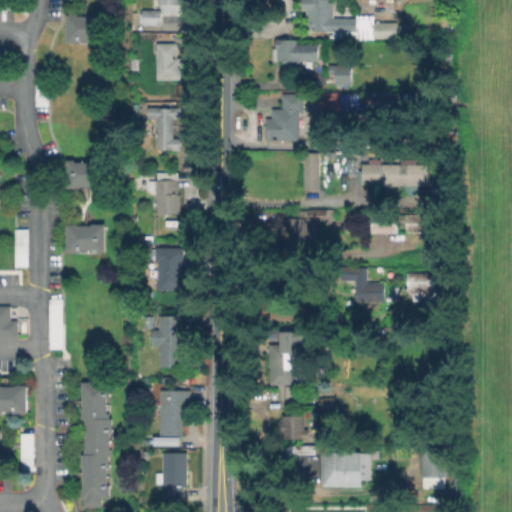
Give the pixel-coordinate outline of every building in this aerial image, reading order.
[(398,23),(398,39),(335,38),(335,31),(309,31),(309,8),(306,8),(307,1),(336,1),(336,18),(382,19),(382,23),(398,23)] [(162,9),(162,24),(143,24),(143,9),(162,9)] [(107,13),(107,42),(69,42),(68,13),(107,13)] [(320,43),(320,60),(302,60),(302,68),(284,68),(284,60),(275,60),(275,48),(276,48),(277,38),(297,38),(297,43),(320,43)] [(182,57),(183,79),(158,79),(158,42),(179,42),(179,57),(182,57)] [(141,54),(140,69),(132,68),(133,54),(141,54)] [(353,64),(353,84),(336,84),(336,74),(330,74),(330,64),(353,64)] [(50,68),(49,105),(37,105),(36,68),(50,68)] [(304,93),(305,111),(301,111),(300,139),(268,139),(268,118),(273,118),(273,108),(284,108),(284,93),(304,93)] [(360,100),(360,111),(334,111),(334,112),(321,112),(321,93),(358,93),(357,100),(360,100)] [(183,107),(183,118),(175,117),(174,137),(182,137),(182,150),(159,149),(159,118),(149,118),(149,107),(183,107)] [(320,152),(321,189),(305,189),(305,162),(302,162),(302,157),(305,157),(305,152),(320,152)] [(107,159),(107,187),(68,187),(69,159),(107,159)] [(358,163),(358,179),(349,179),(349,163),(358,163)] [(428,166),(428,186),(384,186),(384,183),(364,183),(364,165),(428,166)] [(180,178),(180,194),(183,193),(183,213),(159,214),(158,178),(180,178)] [(334,208),(334,219),(311,219),(311,248),(286,248),(286,235),(281,235),(281,224),(285,224),(285,218),(295,218),(295,210),(309,210),(309,208),(334,208)] [(430,216),(430,233),(409,233),(409,216),(430,216)] [(399,222),(399,233),(374,233),(374,222),(399,222)] [(108,224),(108,252),(68,252),(68,224),(108,224)] [(29,228),(29,265),(16,265),(16,228),(29,228)] [(185,246),(185,259),(184,259),(183,289),(160,288),(160,262),(157,262),(158,246),(185,246)] [(385,281),(385,301),(357,301),(357,279),(341,279),(342,267),(369,267),(368,281),(385,281)] [(435,274),(435,291),(409,291),(410,274),(435,274)] [(64,298),(64,347),(51,347),(51,298),(64,298)] [(20,320),(20,337),(0,337),(0,305),(12,305),(12,320),(20,320)] [(184,314),(184,347),(182,347),(182,366),(161,366),(161,345),(154,345),(153,329),(162,329),(162,315),(184,314)] [(263,338),(263,327),(276,327),(276,338),(263,338)] [(305,329),(305,349),(302,349),(302,368),(294,368),(294,383),(271,384),(271,344),(281,344),(281,329),(305,329)] [(0,384),(30,384),(30,412),(0,412),(0,384)] [(112,385),(111,486),(106,486),(106,506),(100,506),(100,503),(86,502),(86,436),(84,436),(85,384),(112,385)] [(189,392),(189,405),(186,405),(186,435),(163,435),(163,414),(159,414),(160,391),(189,392)] [(335,396),(335,407),(319,407),(319,396),(335,396)] [(305,413),(305,428),(310,428),(310,439),(283,439),(283,433),(279,433),(279,421),(286,421),(286,413),(305,413)] [(35,464),(35,470),(22,469),(22,432),(35,432),(35,464)] [(424,478),(424,443),(448,443),(448,478),(424,478)] [(314,444),(314,454),(284,454),(284,444),(314,444)] [(188,454),(187,500),(164,500),(164,482),(162,482),(162,454),(188,454)] [(371,456),(371,481),(362,481),(362,483),(350,483),(350,481),(339,481),(339,485),(323,485),(324,455),(371,456)]
